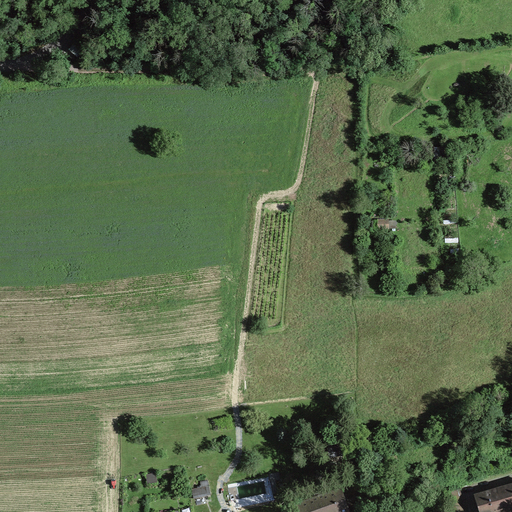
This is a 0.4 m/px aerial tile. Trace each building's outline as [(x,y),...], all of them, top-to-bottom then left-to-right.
[(84,49),(75,42),(71,47),(69,50),(77,57),(84,49)] [(278,472),(269,474),(272,491),(276,490),(274,480),(279,479),(278,472)] [(194,496),(210,493),(207,480),(201,482),(202,487),(192,489),(194,496)] [(511,486),(475,498),(479,511),(508,511),(511,511),(511,486)] [(349,511),(350,511),(342,489),(303,503),(304,506),(296,509),(296,511),(349,511)] [(463,511),(457,490),(446,493),(451,511),(463,511)]
